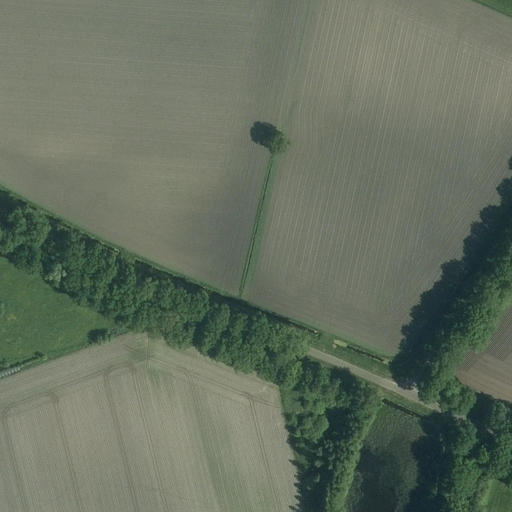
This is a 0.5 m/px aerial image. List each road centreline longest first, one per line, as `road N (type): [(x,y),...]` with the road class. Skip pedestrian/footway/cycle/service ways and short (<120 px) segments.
road 1 (unclassified): [(409,394),(107,268),(0,210)]
road 2 (unclassified): [(409,394),(511,237)]
